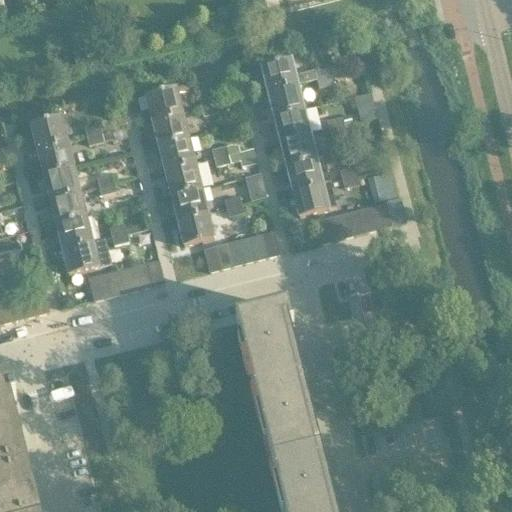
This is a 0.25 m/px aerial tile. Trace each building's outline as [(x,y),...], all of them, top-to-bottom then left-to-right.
[(262,0),(268,24),(370,0),(262,0)] [(297,88),(317,83),(315,74),(314,73),(295,78),(291,62),(261,70),(268,95),(297,88)] [(329,71),(315,74),(317,83),(332,79),(329,71)] [(334,87),(332,79),(317,83),(319,91),(334,87)] [(304,113),(297,88),(268,95),(274,120),(304,113)] [(146,98),(153,125),(183,118),(176,91),(146,98)] [(200,103),(202,113),(217,109),(214,99),(200,103)] [(217,109),(202,113),(204,120),(218,116),(217,109)] [(304,113),(274,120),(280,145),(310,138),(304,113)] [(183,118),(153,125),(159,150),(189,143),(183,118)] [(31,127),(38,153),(68,146),(61,120),(31,127)] [(328,124),(329,133),(344,129),(342,121),(328,124)] [(85,132),(87,141),(102,138),(99,129),(85,132)] [(344,129),(329,133),(332,141),(346,138),(344,129)] [(102,138),(87,141),(89,149),(103,145),(102,138)] [(310,138),(280,145),(287,170),(316,162),(310,138)] [(189,143),(159,150),(165,175),(195,167),(189,143)] [(68,146),(38,153),(44,179),(74,172),(68,146)] [(212,153),(215,163),(229,159),(227,150),(212,153)] [(239,156),(238,157),(242,172),(257,168),(253,153),(239,156)] [(229,159),(215,163),(216,170),(231,166),(229,159)] [(316,162),(287,170),(293,195),(330,186),(324,160),(316,162)] [(195,167),(165,175),(172,200),(202,193),(195,167)] [(340,175),(342,183),(357,179),(355,171),(340,175)] [(74,172),(44,179),(50,203),(80,196),(74,172)] [(369,180),(375,203),(398,198),(393,174),(369,180)] [(97,182),(100,191),(114,188),(112,178),(97,182)] [(260,179),(247,183),(249,194),(263,191),(260,179)] [(357,179),(342,183),(344,192),(359,188),(357,179)] [(330,186),(293,195),(299,221),(337,211),(330,186)] [(114,188),(100,191),(101,199),(116,195),(114,188)] [(202,193),(172,200),(178,225),(208,217),(202,193)] [(80,196),(50,203),(57,229),(86,221),(80,196)] [(225,204),(227,213),(242,209),(239,200),(225,204)] [(0,216),(9,214),(7,205),(0,207),(0,216)] [(385,207),(375,210),(380,233),(391,231),(385,207)] [(242,209),(227,213),(229,220),(244,216),(242,209)] [(375,210),(362,213),(368,236),(380,233),(375,210)] [(362,213),(351,216),(357,239),(368,236),(362,213)] [(351,216),(339,219),(345,242),(357,239),(351,216)] [(208,217),(178,225),(184,250),(214,242),(208,217)] [(339,219),(328,222),(333,245),(345,242),(339,219)] [(86,221),(57,229),(63,254),(93,246),(86,221)] [(328,222),(315,225),(321,248),(333,245),(328,222)] [(110,232),(112,241),(127,238),(124,229),(110,232)] [(274,235),(262,238),(268,262),(280,259),(274,235)] [(127,238),(112,241),(114,249),(129,245),(127,238)] [(262,238),(250,241),(256,265),(268,262),(262,238)] [(250,241),(238,244),(244,268),(256,265),(250,241)] [(238,244),(227,247),(232,271),(244,268),(238,244)] [(93,246),(63,254),(69,279),(99,271),(93,246)] [(227,247),(215,250),(221,273),(232,271),(227,247)] [(204,253),(210,276),(221,273),(215,250),(204,253)] [(0,259),(0,269),(11,266),(9,257),(0,259)] [(159,264),(145,268),(152,291),(165,288),(159,264)] [(11,266),(0,269),(0,277),(13,274),(11,266)] [(145,268),(134,271),(139,294),(152,291),(145,268)] [(134,271),(122,273),(128,297),(139,294),(134,271)] [(122,273),(112,276),(117,299),(128,297),(122,273)] [(112,276),(100,279),(105,302),(117,299),(112,276)] [(89,282),(94,305),(105,302),(100,279),(89,282)] [(44,293),(31,296),(37,319),(50,316),(44,293)] [(31,296),(20,299),(26,322),(37,319),(31,296)] [(20,299),(7,302),(13,325),(26,322),(20,299)] [(7,302),(0,304),(0,323),(1,328),(13,325),(7,302)] [(334,511),(325,473),(290,333),(294,332),(289,312),(236,325),(283,511),(334,511)] [(38,511),(12,405),(17,404),(11,382),(0,384),(0,511),(38,511)]
